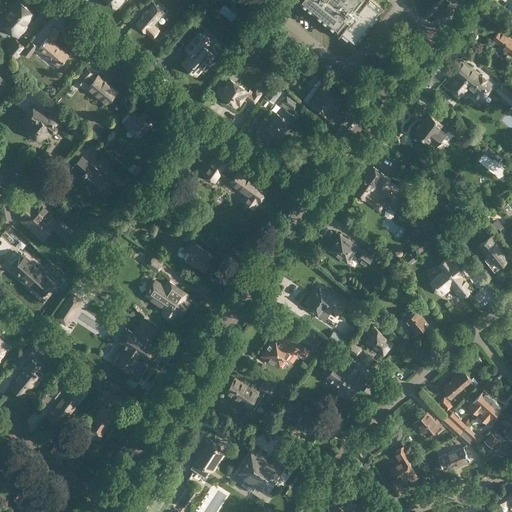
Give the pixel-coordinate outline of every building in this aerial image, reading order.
[(3,16),(0,19),(0,22),(2,24),(1,25),(7,30),(8,30),(18,38),(28,26),(27,26),(31,21),(30,20),(35,14),(18,0),(12,0),(8,5),(9,7),(2,15),(3,16)] [(340,23),(343,25),(363,0),(300,0),(335,28),(340,23)] [(364,0),(338,33),(339,34),(341,31),(354,42),(381,9),(369,0),(364,0)] [(154,24),(164,11),(153,1),(147,8),(147,7),(140,16),(135,23),(152,38),(160,29),(154,24)] [(52,27),(48,36),(37,49),(58,67),(68,54),(53,42),(59,30),(52,27)] [(511,41),(498,31),(492,39),(506,50),(504,52),(511,59),(511,58),(511,41)] [(208,61),(214,54),(206,47),(210,42),(209,41),(199,32),(185,48),(190,52),(182,62),(196,75),(202,68),(205,71),(211,63),(208,61)] [(6,50),(16,58),(25,47),(15,38),(6,50)] [(31,41),(22,52),(28,57),(38,46),(31,41)] [(287,61),(292,66),(299,57),(294,53),(287,61)] [(481,74),(461,58),(449,72),(453,76),(447,84),(461,96),(467,89),(471,92),(469,94),(477,100),(479,98),(481,100),(494,84),(482,74),(481,74)] [(91,73),(86,69),(77,80),(82,84),(87,79),(91,82),(87,87),(106,102),(115,90),(97,75),(95,77),(91,74),(91,73)] [(281,85),(288,76),(281,71),(275,79),(281,85)] [(333,88),(330,88),(323,83),(323,82),(318,78),(310,89),(336,108),(343,98),(336,93),(335,90),(333,88)] [(223,88),(220,86),(215,93),(225,99),(225,101),(228,102),(230,102),(236,106),(238,103),(239,104),(244,96),(254,103),(262,92),(257,88),(253,94),(229,79),(223,88)] [(496,91),(511,105),(511,103),(511,89),(504,82),(496,91)] [(274,102),(282,92),(273,85),(265,95),(274,102)] [(336,108),(310,89),(303,99),(308,103),(308,102),(318,109),(316,111),(323,116),(324,114),(329,117),(331,116),(333,116),(335,113),(334,111),(336,108)] [(266,128),(264,130),(269,133),(271,131),(277,136),(282,130),(284,131),(295,116),(291,113),(293,110),(294,112),(299,105),(286,95),(281,101),(282,102),(280,104),(283,106),(278,113),(277,112),(265,127),(266,128)] [(55,125),(58,122),(49,114),(46,117),(32,105),(21,118),(28,124),(25,127),(33,134),(34,133),(40,138),(42,136),(44,138),(51,129),(53,130),(54,130),(55,130),(56,129),(56,128),(57,127),(56,126),(55,125)] [(133,112),(123,123),(139,138),(155,119),(144,109),(139,115),(138,114),(137,116),(133,112)] [(443,110),(436,118),(442,122),(441,123),(448,129),(455,120),(443,110)] [(436,118),(428,112),(420,124),(418,124),(416,127),(416,129),(415,131),(421,135),(419,138),(426,143),(428,140),(436,146),(446,132),(438,127),(441,123),(442,122),(436,118)] [(448,129),(458,137),(466,128),(456,119),(455,120),(448,129)] [(77,125),(71,132),(80,140),(86,134),(77,125)] [(103,138),(94,130),(91,134),(100,142),(103,138)] [(45,149),(40,155),(48,161),(52,155),(45,149)] [(7,177),(4,174),(12,165),(0,154),(0,187),(1,186),(0,185),(7,177)] [(218,155),(217,155),(202,175),(215,184),(221,175),(244,193),(239,200),(253,211),(268,190),(263,186),(264,183),(250,173),(248,176),(218,155)] [(97,170),(81,156),(73,165),(83,174),(80,177),(92,188),(91,190),(101,198),(112,185),(96,171),(97,170)] [(137,177),(144,168),(138,163),(131,173),(137,177)] [(352,191),(373,207),(381,196),(372,189),(375,184),(379,186),(387,176),(372,165),(364,175),(363,174),(358,180),(360,181),(352,191)] [(408,172),(400,182),(409,190),(417,179),(408,172)] [(159,202),(166,191),(153,183),(146,193),(159,202)] [(460,198),(441,183),(430,197),(438,203),(441,199),(452,208),(460,198)] [(421,208),(429,197),(419,189),(411,200),(421,208)] [(51,190),(45,196),(49,200),(55,193),(51,190)] [(24,197),(15,208),(25,217),(23,220),(44,239),(55,226),(51,223),(54,219),(49,215),(51,213),(39,203),(35,206),(24,197)] [(486,216),(490,212),(486,207),(481,210),(486,216)] [(474,216),(486,231),(492,226),(480,211),(474,216)] [(98,232),(105,238),(111,230),(104,224),(98,232)] [(198,231),(187,224),(182,231),(193,239),(198,231)] [(505,228),(499,232),(502,237),(508,232),(505,228)] [(373,256),(340,233),(328,250),(347,263),(352,255),(366,265),(373,256)] [(510,257),(492,233),(476,246),(486,258),(484,259),(494,271),(500,266),(499,265),(510,257)] [(185,250),(189,252),(184,260),(192,265),(193,263),(205,271),(210,263),(212,264),(217,258),(191,241),(185,250)] [(371,241),(367,248),(375,253),(379,247),(371,241)] [(448,247),(453,254),(458,251),(452,244),(448,247)] [(9,266),(42,296),(55,281),(22,251),(9,266)] [(153,255),(146,265),(156,272),(163,262),(153,255)] [(452,260),(448,256),(437,264),(442,270),(429,281),(441,296),(452,287),(460,298),(473,287),(463,274),(465,272),(454,259),(452,260)] [(46,272),(61,285),(66,279),(52,266),(46,272)] [(395,275),(403,283),(411,276),(404,267),(395,275)] [(172,316),(173,315),(176,310),(179,312),(186,302),(180,298),(184,292),(167,281),(163,287),(154,281),(144,295),(163,308),(162,309),(162,310),(162,311),(162,312),(162,313),(162,314),(162,315),(163,315),(163,316),(164,317),(165,317),(166,318),(167,318),(168,318),(169,318),(170,317),(171,317),(172,317),(172,316)] [(342,304),(319,288),(306,306),(309,308),(309,310),(312,313),(315,312),(317,314),(322,307),(334,315),(342,304)] [(414,289),(408,294),(417,305),(423,300),(414,289)] [(69,295),(54,319),(64,323),(64,324),(69,315),(64,313),(70,305),(73,306),(77,299),(69,295)] [(405,308),(411,314),(403,320),(407,325),(409,323),(417,332),(429,322),(421,313),(423,312),(419,307),(418,308),(413,302),(405,308)] [(372,321),(376,316),(373,313),(372,315),(370,313),(367,317),(372,321)] [(133,355),(140,344),(130,337),(138,323),(126,315),(116,330),(109,325),(101,336),(114,343),(102,361),(118,370),(125,360),(122,357),(126,350),(133,355)] [(382,354),(391,343),(372,326),(366,332),(369,335),(366,340),(382,354)] [(40,333),(54,344),(58,338),(44,327),(40,333)] [(327,340),(322,337),(310,328),(304,336),(317,345),(319,342),(323,345),(327,340)] [(333,330),(328,338),(343,349),(348,340),(333,330)] [(287,339),(276,332),(261,354),(277,365),(282,358),(286,361),(293,351),(303,358),(308,350),(289,337),(287,339)] [(0,357),(9,346),(0,339),(0,357)] [(351,341),(345,349),(356,357),(362,349),(351,341)] [(25,350),(26,350),(18,359),(24,364),(37,348),(31,343),(25,350)] [(331,348),(325,344),(315,358),(321,362),(331,348)] [(333,347),(328,355),(334,359),(339,350),(333,347)] [(39,366),(31,359),(10,384),(22,395),(30,386),(31,387),(40,377),(34,372),(39,366)] [(332,369),(329,368),(325,373),(328,375),(327,376),(340,385),(338,388),(347,395),(350,391),(351,392),(355,386),(358,388),(364,378),(355,372),(356,370),(347,364),(345,366),(340,362),(338,365),(336,364),(332,369)] [(62,376),(65,379),(70,373),(67,370),(62,376)] [(450,396),(470,380),(463,372),(457,377),(456,375),(442,387),(448,394),(445,397),(448,400),(451,397),(450,396)] [(97,379),(95,382),(100,386),(107,377),(102,373),(97,379)] [(380,375),(374,380),(388,393),(395,385),(380,375)] [(230,382),(228,386),(228,388),(225,391),(226,392),(249,408),(249,406),(253,409),(262,396),(258,394),(259,391),(252,386),(251,387),(235,377),(232,381),(230,382)] [(276,384),(265,377),(259,387),(267,392),(268,391),(270,393),(276,384)] [(474,377),(470,380),(475,386),(479,383),(474,377)] [(120,386),(111,379),(107,386),(117,392),(120,386)] [(51,393),(56,397),(68,384),(62,380),(51,393)] [(109,407),(117,396),(105,388),(101,394),(106,398),(103,403),(102,403),(87,426),(101,435),(117,412),(109,407)] [(67,390),(46,414),(60,426),(80,401),(67,390)] [(477,414),(478,414),(480,411),(492,399),(482,390),(468,406),(477,414)] [(306,401),(294,393),(289,401),(301,410),(306,401)] [(445,397),(444,396),(438,401),(447,410),(453,405),(448,400),(445,397)] [(477,414),(486,423),(501,407),(492,399),(477,414)] [(298,408),(291,418),(294,421),(294,422),(315,437),(324,424),(302,409),(301,411),(298,408)] [(462,430),(467,425),(460,419),(462,418),(453,410),(447,416),(462,430)] [(434,421),(426,412),(412,424),(416,428),(419,426),(427,435),(433,429),(437,434),(445,428),(437,418),(436,419),(434,421)] [(502,417),(498,420),(500,422),(503,425),(499,429),(507,437),(507,436),(509,437),(508,438),(511,441),(511,415),(509,412),(503,418),(502,417)] [(462,430),(447,416),(446,415),(441,421),(456,435),(463,431),(462,430)] [(467,425),(462,430),(463,431),(464,431),(472,439),(477,443),(485,435),(480,431),(477,434),(467,425)] [(472,439),(464,431),(458,437),(467,445),(472,439)] [(491,432),(481,443),(489,450),(498,439),(491,432)] [(210,469),(218,457),(220,453),(223,449),(208,440),(195,460),(210,469)] [(412,457),(405,445),(393,451),(400,462),(390,468),(398,481),(407,476),(410,482),(417,478),(406,461),(412,457)] [(438,456),(444,470),(453,466),(454,468),(469,462),(463,446),(438,456)] [(264,457),(252,449),(237,472),(267,491),(284,463),(275,457),(271,463),(263,458),(264,457)] [(367,462),(364,465),(369,471),(372,467),(367,462)] [(19,474),(8,465),(0,475),(0,476),(10,484),(19,474)] [(342,474),(336,485),(342,488),(348,477),(351,472),(345,469),(342,474)] [(395,495),(402,491),(396,481),(389,485),(395,495)] [(49,505),(53,500),(37,489),(31,497),(26,493),(18,503),(26,509),(27,509),(25,511),(47,511),(51,507),(49,505)] [(511,491),(497,500),(500,505),(508,500),(511,505),(511,491)] [(347,496),(344,492),(328,506),(333,511),(347,511),(359,501),(350,492),(347,496)]
